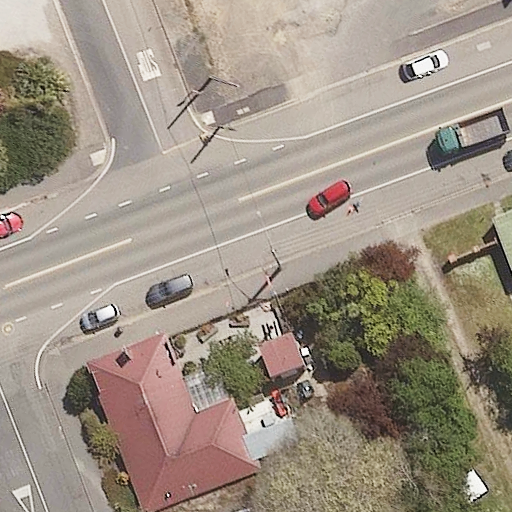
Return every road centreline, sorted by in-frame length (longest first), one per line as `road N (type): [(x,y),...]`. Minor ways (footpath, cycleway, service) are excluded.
road 1 (trunk): [(511,102),(186,220)]
road 2 (unclassified): [(186,220),(103,0)]
road 3 (trunk): [(186,220),(0,289)]
road 4 (residential): [(0,391),(47,511)]
